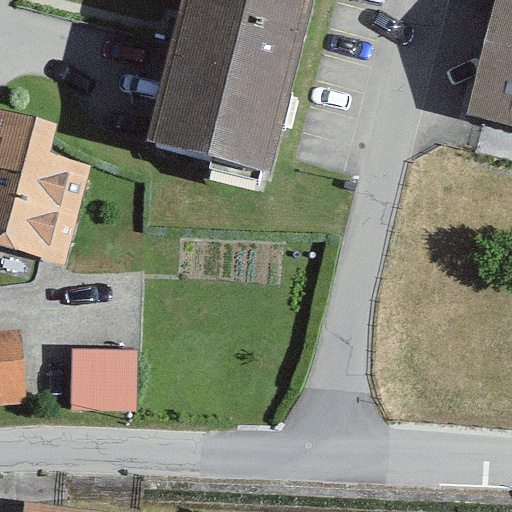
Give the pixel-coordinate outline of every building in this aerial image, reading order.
[(271,169),(314,0),(186,0),(152,139),(271,169)] [(511,137),(511,0),(478,0),(448,122),(511,137)] [(54,125),(0,113),(0,245),(71,261),(92,163),(48,153),(54,125)] [(0,414),(15,413),(10,338),(0,338),(0,414)] [(120,358),(62,358),(62,420),(120,420),(120,358)]
